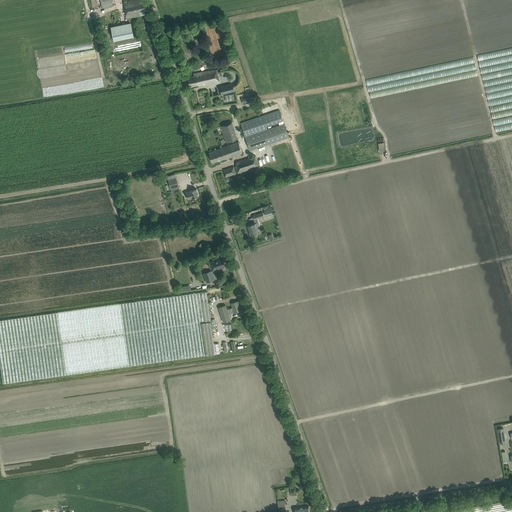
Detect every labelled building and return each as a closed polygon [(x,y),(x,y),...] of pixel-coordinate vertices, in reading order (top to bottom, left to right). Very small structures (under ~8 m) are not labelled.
[(124,9),(126,19),(146,15),(151,14),(147,0),(132,0),(124,2),(123,2),(125,8),(124,9)] [(132,23),(112,27),(115,41),(135,37),(132,23)] [(219,81),(217,72),(217,69),(194,74),(194,76),(188,77),(190,86),(201,84),(201,86),(219,81)] [(234,91),(232,84),(220,86),(222,94),(234,91)] [(262,116),(241,123),(250,150),(289,137),(284,124),(267,130),(266,126),(262,116)] [(221,128),(226,143),(235,139),(238,138),(232,122),(220,126),(221,128)] [(225,159),(242,153),(239,141),(228,145),(228,144),(227,144),(227,145),(221,148),(209,152),(212,162),(225,158),(225,159)] [(238,164),(236,165),(238,173),(259,167),(256,156),(241,160),(237,161),(238,164)] [(237,173),(235,166),(223,170),(225,177),(237,173)] [(176,177),(168,179),(170,187),(178,185),(176,177)] [(190,191),(186,192),(187,196),(188,199),(192,198),(199,196),(197,189),(190,191)] [(247,225),(248,227),(249,227),(250,229),(249,229),(251,236),(259,233),(256,227),(260,226),(258,219),(264,217),(263,212),(253,215),(254,220),(255,223),(247,225)] [(220,268),(220,267),(225,265),(223,258),(216,261),(215,260),(210,262),(213,271),(220,268)] [(203,273),(207,283),(214,280),(211,270),(203,273)] [(0,320),(0,364),(3,384),(216,353),(207,291),(0,320)] [(218,308),(223,322),(230,319),(229,314),(241,310),(238,301),(231,303),(233,307),(227,309),(226,305),(218,308)] [(226,330),(215,332),(218,352),(229,351),(226,330)] [(500,444),(506,443),(503,428),(497,429),(500,444)] [(286,511),(285,500),(277,501),(278,511),(286,511)]
